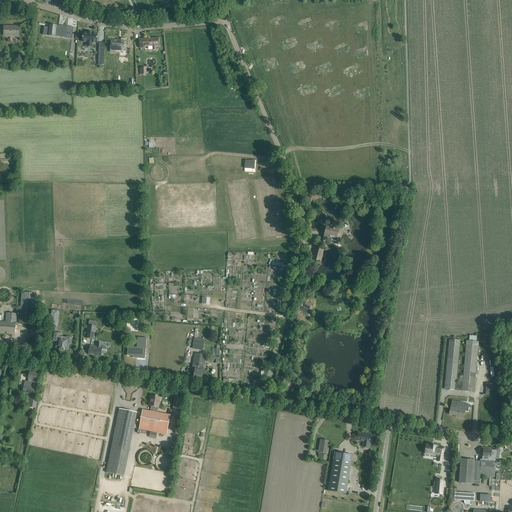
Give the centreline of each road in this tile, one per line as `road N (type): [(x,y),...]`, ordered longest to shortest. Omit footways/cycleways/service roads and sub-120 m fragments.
road 1 (unclassified): [(263,400),(298,260),(299,218),(224,20)]
road 2 (unclassified): [(263,400),(0,353)]
road 3 (residential): [(0,1),(130,26),(224,20)]
road 4 (unclassified): [(390,424),(263,400)]
road 5 (unclassified): [(390,424),(484,437),(511,432)]
